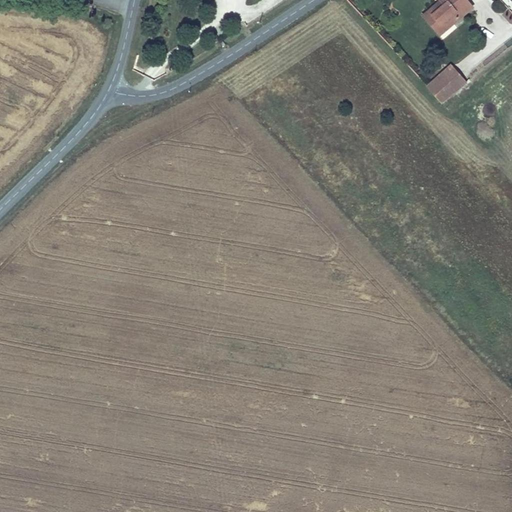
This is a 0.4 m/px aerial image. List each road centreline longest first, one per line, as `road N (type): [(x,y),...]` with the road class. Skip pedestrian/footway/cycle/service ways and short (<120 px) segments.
road 1 (tertiary): [(109,90),(138,95),(179,86),(314,0)]
road 2 (tertiary): [(0,211),(109,90)]
